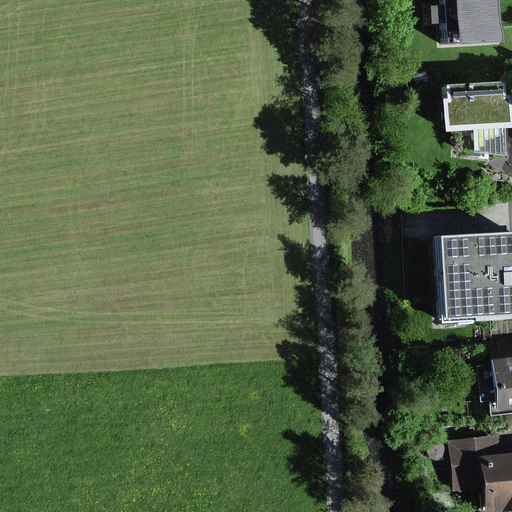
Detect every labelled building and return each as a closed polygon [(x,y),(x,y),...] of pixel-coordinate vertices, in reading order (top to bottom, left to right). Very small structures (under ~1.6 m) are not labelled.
[(500,46),(497,0),(419,0),(422,50),(500,46)] [(505,128),(503,79),(438,82),(440,131),(505,128)] [(511,236),(447,240),(451,324),(511,321),(511,236)] [(511,355),(473,359),(478,418),(511,414),(511,355)] [(480,511),(511,509),(511,454),(466,458),(470,511),(480,511)]
